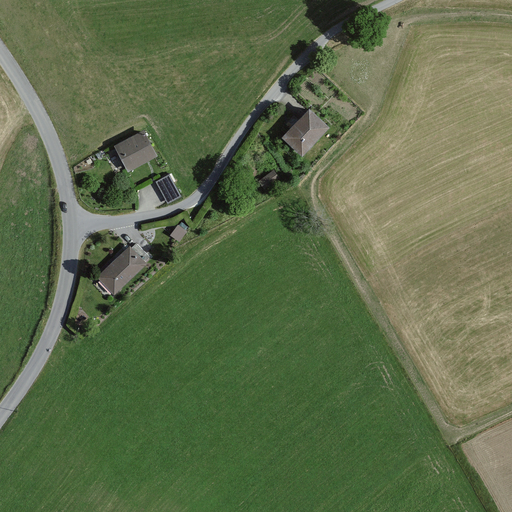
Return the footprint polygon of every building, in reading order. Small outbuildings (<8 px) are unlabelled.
[(328,126),(307,109),(280,139),(301,158),(328,126)] [(154,157),(142,132),(113,146),(126,170),(154,157)] [(265,187),(280,177),(275,170),(260,180),(265,187)] [(170,175),(157,182),(167,202),(181,196),(170,175)] [(146,263),(129,245),(97,277),(114,295),(146,263)]
